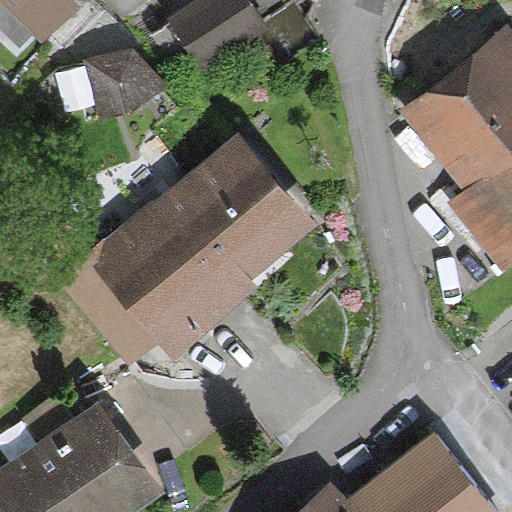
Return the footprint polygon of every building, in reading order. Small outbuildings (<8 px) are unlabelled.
[(0,0),(0,43),(14,58),(32,41),(41,50),(91,0),(0,0)] [(251,0),(191,0),(166,16),(200,72),(269,30),(251,0)] [(511,263),(511,31),(407,112),(468,191),(454,202),(506,268),(511,263)] [(134,49),(85,62),(99,119),(126,115),(167,88),(134,49)] [(250,280),(318,225),(242,131),(62,277),(128,359),(158,335),(174,354),(256,288),(250,280)] [(0,501),(7,511),(122,511),(165,482),(109,400),(0,474),(0,501)] [(502,511),(440,429),(353,494),(366,511),(502,511)] [(366,511),(353,494),(340,478),(295,511),(366,511)]
